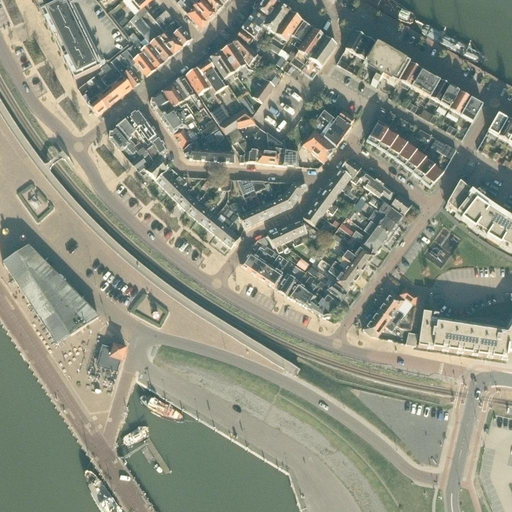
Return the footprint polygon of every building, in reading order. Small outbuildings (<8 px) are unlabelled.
[(31,0),(34,4),(37,2),(41,10),(39,12),(40,13),(65,0),(31,0)] [(73,14),(71,11),(65,0),(40,13),(45,23),(46,25),(74,82),(100,69),(80,29),(83,27),(77,16),(77,15),(76,15),(75,14),(74,14),(73,14)] [(138,13),(153,0),(130,0),(133,3),(131,4),(138,13)] [(192,8),(193,7),(186,0),(182,0),(180,3),(186,8),(191,13),(187,17),(201,32),(207,24),(192,8)] [(192,8),(207,24),(215,16),(200,0),(200,1),(198,0),(193,0),(196,3),(197,2),(198,3),(193,7),(192,8)] [(215,16),(223,7),(216,0),(200,0),(215,16)] [(255,12),(268,21),(278,6),(270,0),(259,0),(252,10),(255,12)] [(278,6),(268,21),(263,29),(266,31),(274,37),(275,37),(290,14),(278,6)] [(143,9),(137,15),(141,20),(147,14),(143,9)] [(263,29),(268,21),(255,12),(242,32),(258,43),(266,31),(263,29)] [(166,25),(167,26),(173,21),(166,13),(156,21),(157,22),(159,20),(164,26),(166,25)] [(290,14),(275,37),(286,45),(291,38),(301,23),(290,14)] [(173,57),(157,38),(136,15),(130,23),(149,45),(149,46),(164,64),(173,57)] [(127,23),(122,17),(116,22),(121,28),(127,23)] [(164,33),(157,38),(173,57),(182,50),(165,31),(167,29),(165,27),(167,26),(166,25),(164,26),(159,20),(157,22),(155,24),(164,33)] [(167,29),(165,31),(182,50),(192,42),(181,29),(177,33),(173,29),(177,26),(175,23),(167,29)] [(301,23),(291,38),(297,42),(293,47),(298,50),(301,46),(312,30),(301,23)] [(290,65),(301,73),(324,40),(313,31),(302,47),(290,65)] [(258,43),(242,32),(235,41),(247,49),(255,55),(257,53),(253,51),(258,43)] [(345,52),(354,57),(364,40),(355,35),(336,67),(337,67),(345,52)] [(133,43),(142,54),(155,71),(164,64),(149,46),(144,50),(136,40),(133,43)] [(336,48),(324,40),(301,73),(301,74),(311,82),(318,73),(316,72),(319,69),(321,70),(336,48)] [(354,57),(364,63),(374,46),(364,40),(354,57)] [(257,57),(255,55),(247,49),(235,41),(232,45),(233,45),(236,50),(248,68),(249,68),(257,57)] [(234,74),(236,73),(245,67),(234,51),(236,50),(233,45),(220,54),(234,74)] [(397,87),(399,83),(409,66),(374,46),(364,63),(372,68),(370,71),(377,75),(371,86),(376,89),(382,78),(397,87)] [(289,57),(281,51),(277,57),(286,62),(289,57)] [(123,59),(128,66),(131,69),(136,65),(146,78),(155,71),(142,54),(134,61),(126,52),(121,56),(123,59)] [(234,74),(220,54),(210,61),(224,81),(231,76),(235,81),(237,79),(236,77),(238,77),(236,73),(234,74)] [(122,78),(132,90),(140,84),(130,71),(131,70),(131,69),(128,66),(124,69),(120,64),(123,61),(122,60),(123,59),(121,56),(111,64),(122,78)] [(196,70),(214,97),(226,89),(215,72),(213,69),(208,62),(196,70)] [(123,97),(132,90),(122,78),(117,82),(115,81),(117,79),(106,66),(101,70),(103,72),(123,97)] [(399,83),(410,89),(420,72),(409,66),(399,83)] [(348,68),(346,72),(353,76),(355,72),(348,68)] [(214,97),(196,70),(185,77),(198,97),(202,95),(208,103),(214,97)] [(279,74),(274,70),(267,80),(271,84),(279,74)] [(110,88),(104,92),(114,104),(123,97),(103,72),(97,76),(106,88),(109,86),(110,88)] [(410,89),(419,95),(429,77),(420,72),(410,89)] [(419,95),(430,101),(440,83),(429,77),(419,95)] [(249,95),(258,102),(270,85),(262,78),(249,95)] [(94,79),(85,85),(106,111),(114,104),(104,92),(100,96),(98,94),(100,93),(95,86),(98,84),(94,79)] [(184,103),(185,104),(184,103),(190,99),(198,110),(199,113),(204,110),(183,79),(173,86),(184,103)] [(430,101),(438,106),(448,88),(440,83),(430,101)] [(85,85),(82,88),(78,92),(82,99),(97,118),(106,111),(85,85)] [(173,86),(161,94),(168,104),(167,104),(172,110),(174,109),(178,106),(180,109),(185,106),(184,105),(185,104),(184,103),(173,86)] [(438,106),(449,112),(459,94),(448,88),(438,106)] [(162,108),(167,104),(168,104),(161,94),(151,101),(150,105),(159,118),(166,114),(162,108)] [(449,112),(460,118),(470,100),(459,94),(449,112)] [(215,98),(213,99),(219,108),(221,106),(215,98)] [(482,108),(470,100),(460,118),(471,125),(461,143),(462,143),(482,108)] [(219,128),(224,125),(230,121),(221,107),(210,114),(219,128)] [(247,115),(252,119),(257,111),(252,107),(247,115)] [(182,121),(186,119),(190,116),(187,111),(184,113),(183,113),(179,116),(174,109),(172,110),(167,114),(166,114),(159,118),(166,128),(181,118),(182,121)] [(334,117),(333,117),(349,128),(354,121),(337,109),(336,113),(334,117)] [(243,111),(230,121),(236,130),(237,132),(237,131),(254,127),(252,119),(247,117),(243,111)] [(146,126),(148,124),(138,112),(127,120),(136,132),(145,124),(146,126)] [(424,122),(428,115),(423,112),(419,119),(424,122)] [(316,122),(342,141),(351,129),(349,128),(333,117),(332,120),(331,120),(323,114),(316,122)] [(433,117),(428,115),(424,122),(429,124),(433,117)] [(497,139),(507,122),(497,116),(477,152),(488,134),(497,139)] [(166,128),(172,137),(183,130),(187,128),(183,122),(186,120),(186,119),(182,121),(181,118),(166,128)] [(237,132),(236,130),(230,121),(219,129),(226,139),(237,132)] [(140,157),(141,156),(140,154),(140,152),(129,141),(130,141),(132,139),(130,138),(134,134),(125,122),(116,129),(133,149),(137,154),(140,157)] [(335,151),(342,141),(316,122),(314,132),(315,133),(335,151)] [(511,124),(507,122),(497,139),(507,145),(511,135),(511,124)] [(367,143),(376,149),(386,134),(389,129),(378,123),(366,143),(367,144),(367,143)] [(145,124),(136,132),(150,149),(161,142),(158,138),(148,124),(146,126),(145,124)] [(214,126),(200,135),(204,140),(218,131),(214,126)] [(133,149),(116,129),(109,135),(109,140),(122,155),(127,151),(133,158),(137,154),(133,149)] [(183,130),(172,137),(182,151),(198,140),(193,133),(187,136),(183,130)] [(239,165),(257,165),(258,153),(251,152),(237,131),(226,139),(232,147),(237,144),(245,155),(240,159),(239,165)] [(422,143),(424,140),(426,136),(420,132),(416,140),(422,143)] [(224,141),(219,133),(213,137),(219,144),(224,141)] [(335,151),(315,133),(302,148),(323,165),(335,151)] [(386,134),(376,149),(377,149),(385,155),(396,140),(386,134)] [(269,150),(268,154),(258,153),(257,165),(278,167),(280,151),(282,151),(282,148),(267,137),(269,150)] [(405,146),(396,140),(385,155),(386,155),(395,161),(405,146)] [(141,156),(140,157),(141,159),(143,160),(147,157),(147,156),(148,155),(153,163),(156,161),(167,152),(161,142),(150,149),(147,152),(141,156)] [(186,162),(196,163),(197,150),(197,145),(196,144),(182,153),(186,162)] [(415,153),(405,146),(395,161),(394,161),(395,162),(403,168),(415,153)] [(455,153),(445,147),(443,151),(440,156),(450,161),(455,153)] [(209,151),(197,150),(196,163),(208,164),(209,151)] [(208,164),(220,165),(220,151),(209,151),(208,164)] [(233,152),(220,151),(220,165),(234,166),(233,152)] [(281,168),(297,169),(297,158),(298,154),(284,152),(281,168)] [(415,153),(403,168),(404,168),(412,175),(424,161),(415,153)] [(433,168),(421,182),(420,182),(421,183),(421,182),(429,190),(442,177),(456,153),(442,176),(433,169),(434,168),(433,168)] [(141,159),(132,166),(136,171),(145,164),(143,160),(141,159)] [(146,173),(155,183),(169,168),(169,165),(165,168),(156,161),(153,163),(144,170),(146,173)] [(340,171),(357,184),(359,181),(355,178),(361,171),(347,161),(340,171)] [(433,168),(424,161),(412,175),(413,175),(421,182),(433,168)] [(145,169),(143,166),(136,172),(138,174),(145,169)] [(176,176),(175,174),(169,168),(155,183),(169,197),(179,187),(178,186),(185,180),(180,179),(179,178),(175,182),(168,176),(168,175),(174,179),(176,176)] [(355,186),(357,184),(340,171),(333,181),(349,194),(352,190),(349,188),(348,189),(345,187),(349,182),(355,186)] [(372,194),(379,185),(365,174),(360,180),(366,185),(363,188),(372,194)] [(169,197),(178,205),(187,196),(181,189),(186,185),(186,180),(185,180),(178,186),(179,187),(169,197)] [(208,181),(200,190),(205,194),(212,184),(208,181)] [(347,197),(349,194),(333,181),(325,191),(338,200),(339,199),(337,197),(341,192),(344,194),(344,195),(347,197)] [(231,182),(226,182),(225,188),(220,194),(227,195),(228,191),(230,192),(231,182)] [(250,183),(240,182),(246,196),(254,192),(250,183)] [(263,184),(250,183),(255,195),(266,191),(263,184)] [(469,196),(471,194),(459,184),(446,206),(447,207),(457,215),(462,219),(460,221),(467,226),(474,231),(476,229),(487,236),(485,239),(492,243),(506,251),(511,254),(511,217),(509,224),(498,217),(488,211),(479,204),(469,196)] [(304,186),(293,185),(284,196),(283,198),(292,209),(306,190),(304,186)] [(389,202),(394,195),(379,185),(372,194),(383,202),(387,205),(389,202)] [(213,194),(217,197),(224,189),(220,186),(213,194)] [(336,202),(338,200),(325,191),(318,201),(335,213),(337,210),(334,208),(334,209),(331,206),(335,201),(336,202)] [(269,196),(277,216),(292,209),(283,198),(282,198),(281,199),(275,202),(273,198),(275,198),(273,195),(269,196)] [(196,204),(197,205),(201,200),(198,197),(194,202),(187,196),(178,205),(187,215),(196,204)] [(259,204),(261,208),(266,221),(277,216),(269,196),(265,198),(266,200),(259,204)] [(390,207),(404,217),(411,208),(397,198),(390,207)] [(374,208),(377,203),(372,199),(368,204),(374,208)] [(311,211),(321,219),(327,212),(330,214),(329,215),(332,217),(335,213),(318,201),(311,211)] [(360,201),(353,211),(357,214),(365,204),(360,201)] [(387,205),(383,202),(381,205),(378,203),(374,208),(379,212),(377,214),(396,228),(404,217),(390,207),(387,205)] [(203,210),(197,205),(196,204),(187,215),(197,223),(210,206),(206,203),(204,206),(205,207),(203,210)] [(230,208),(233,214),(239,211),(236,205),(230,208)] [(266,221),(261,208),(253,212),(251,208),(252,208),(251,205),(247,207),(255,226),(266,221)] [(206,230),(215,220),(208,214),(210,211),(211,212),(213,209),(210,206),(197,223),(206,230)] [(255,226),(247,207),(242,208),(244,212),(245,211),(247,215),(238,219),(244,231),(255,226)] [(303,221),(314,229),(319,233),(324,227),(318,223),(321,219),(311,211),(303,221)] [(368,221),(371,223),(389,237),(396,228),(377,214),(375,212),(371,216),(368,221)] [(351,213),(346,219),(351,223),(356,216),(351,213)] [(233,215),(228,222),(233,225),(238,219),(233,215)] [(225,228),(230,223),(226,220),(222,226),(215,220),(206,230),(216,238),(224,228),(225,228)] [(232,225),(230,223),(225,228),(224,228),(216,238),(231,251),(239,240),(228,230),(232,225)] [(301,223),(290,228),(298,247),(303,245),(301,242),(300,242),(298,239),(307,235),(301,223)] [(389,237),(371,223),(367,228),(372,232),(369,237),(382,247),(389,237)] [(339,229),(351,239),(353,236),(341,226),(339,229)] [(298,247),(290,228),(278,233),(285,247),(287,246),(286,244),(292,241),(294,245),(293,245),(294,249),(298,247)] [(285,247),(278,233),(267,238),(273,250),(276,249),(278,255),(282,253),(280,247),(282,246),(283,248),(285,247)] [(355,233),(351,239),(375,256),(382,247),(369,237),(363,244),(361,242),(363,239),(355,233)] [(334,236),(331,240),(338,245),(341,241),(334,236)] [(249,273),(266,249),(268,245),(266,239),(257,242),(262,246),(260,249),(255,257),(249,254),(240,267),(249,273)] [(367,267),(375,256),(351,239),(344,249),(343,248),(343,249),(367,267)] [(324,249),(329,253),(336,244),(331,240),(324,249)] [(88,326),(98,319),(28,248),(3,265),(33,311),(56,347),(88,326)] [(258,279),(267,265),(263,263),(267,257),(265,256),(269,251),(266,249),(249,273),(258,279)] [(341,261),(347,266),(361,276),(367,267),(343,249),(340,252),(345,256),(341,261)] [(317,258),(321,261),(326,255),(323,252),(317,258)] [(266,285),(282,262),(283,260),(274,254),(272,257),(276,260),(271,268),(267,265),(258,279),(266,285)] [(300,261),(296,267),(304,273),(308,267),(300,261)] [(287,265),(282,262),(266,285),(275,291),(284,277),(280,274),(287,265)] [(361,276),(347,266),(344,270),(335,263),(331,269),(354,285),(361,276)] [(354,285),(331,269),(328,273),(337,279),(333,285),(347,295),(354,285)] [(315,280),(319,274),(316,271),(303,288),(298,284),(287,299),(297,304),(307,291),(311,286),(313,284),(315,280)] [(277,292),(287,299),(297,283),(287,276),(277,292)] [(319,289),(340,304),(347,295),(333,285),(332,284),(327,289),(315,280),(313,284),(319,289)] [(314,296),(312,294),(315,289),(314,288),(311,286),(307,291),(297,304),(306,310),(313,301),(316,298),(314,296)] [(340,304),(319,289),(314,296),(316,298),(317,298),(318,299),(320,296),(323,298),(318,305),(313,301),(306,310),(324,320),(324,321),(329,320),(340,304)] [(404,289),(398,298),(415,310),(418,299),(404,289)] [(384,304),(403,318),(404,317),(397,312),(404,303),(391,294),(384,304)] [(377,313),(396,328),(403,318),(384,304),(377,313)] [(370,323),(382,332),(385,329),(392,334),(396,328),(377,313),(370,323)] [(423,314),(417,349),(427,350),(428,347),(433,348),(432,351),(442,352),(442,349),(447,350),(447,353),(457,355),(457,352),(462,352),(462,355),(501,361),(502,358),(507,359),(508,353),(511,353),(511,327),(506,336),(429,324),(430,316),(423,314)] [(377,340),(382,332),(370,323),(363,332),(370,338),(377,340)] [(407,340),(406,346),(405,346),(405,347),(409,348),(414,349),(414,348),(415,348),(416,343),(417,337),(413,336),(408,335),(407,340)] [(98,367),(116,372),(119,362),(122,363),(125,350),(114,347),(112,351),(103,349),(101,354),(98,367)]
